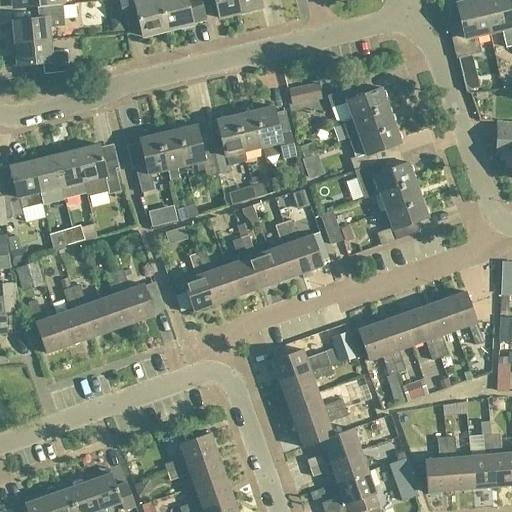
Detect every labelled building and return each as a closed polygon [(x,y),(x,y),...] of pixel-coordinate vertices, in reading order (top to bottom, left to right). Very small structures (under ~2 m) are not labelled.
[(8,0),(8,1),(10,1),(11,12),(31,10),(36,10),(61,8),(60,0),(8,0)] [(157,0),(115,0),(121,23),(136,20),(140,39),(165,33),(157,0)] [(198,1),(199,1),(198,0),(157,0),(165,33),(191,27),(190,26),(203,23),(200,9),(198,1)] [(198,0),(199,1),(198,1),(200,9),(212,6),(216,22),(238,16),(234,0),(198,0)] [(234,0),(238,16),(260,11),(257,0),(234,0)] [(488,0),(480,2),(488,36),(500,34),(505,51),(511,49),(511,18),(510,19),(505,0),(488,0)] [(488,36),(480,2),(454,9),(460,31),(448,34),(455,62),(479,56),(475,40),(488,36)] [(75,3),(62,5),(64,18),(76,16),(75,3)] [(36,10),(37,22),(11,24),(13,47),(49,43),(48,30),(63,29),(61,8),(36,10)] [(50,53),(49,43),(13,47),(15,69),(42,66),(43,77),(69,75),(67,52),(50,53)] [(270,99),(286,98),(285,73),(269,74),(270,99)] [(327,100),(335,124),(341,125),(385,109),(379,92),(365,97),(360,83),(341,90),(342,94),(327,100)] [(409,83),(391,91),(397,105),(416,97),(409,83)] [(300,104),(321,102),(319,85),(298,87),(300,104)] [(281,156),(282,162),(294,159),(283,114),(274,116),(273,109),(254,114),(262,151),(261,152),(263,161),(281,156)] [(391,127),(385,109),(341,125),(342,126),(348,142),(391,127)] [(233,119),(243,156),(261,152),(262,151),(254,114),(233,119)] [(221,150),(212,152),(217,178),(230,175),(229,169),(245,165),(243,156),(233,119),(215,123),(221,150)] [(511,182),(511,126),(494,126),(493,154),(511,154),(511,182)] [(399,147),(391,127),(348,142),(354,160),(349,162),(353,173),(377,164),(374,156),(399,147)] [(217,178),(212,152),(202,155),(196,128),(175,133),(184,170),(195,167),(197,174),(203,172),(205,181),(217,178)] [(178,177),(186,175),(184,170),(175,133),(157,138),(165,174),(177,171),(178,177)] [(165,174),(157,138),(139,142),(145,168),(135,171),(141,196),(153,193),(150,178),(165,174)] [(313,156),(310,145),(299,149),(302,159),(313,156)] [(85,200),(106,195),(106,197),(119,194),(113,172),(104,174),(97,148),(75,154),(85,196),(84,196),(84,197),(85,200)] [(85,196),(75,154),(52,159),(62,203),(84,197),(84,196),(85,196)] [(62,203),(52,159),(28,165),(40,208),(62,203)] [(364,202),(378,197),(378,196),(413,183),(407,166),(381,175),(377,164),(353,173),(364,202)] [(40,208),(28,165),(8,170),(15,197),(2,200),(4,222),(21,218),(20,213),(40,208)] [(413,183),(378,196),(378,197),(384,214),(420,201),(413,183)] [(255,200),(262,198),(264,197),(260,186),(251,189),(255,200)] [(427,220),(420,201),(384,214),(390,230),(376,235),(381,248),(418,235),(415,224),(427,220)] [(187,221),(196,219),(194,208),(184,211),(187,221)] [(330,215),(319,219),(329,247),(340,243),(330,215)] [(281,227),(299,277),(321,270),(310,239),(296,244),(289,225),(281,227)] [(267,254),(278,285),(299,277),(281,227),(273,230),(280,250),(267,254)] [(78,228),(69,231),(74,247),(83,244),(78,228)] [(52,253),(74,247),(69,231),(48,237),(52,253)] [(239,243),(256,292),(278,285),(267,254),(253,259),(247,240),(239,243)] [(224,269),(234,300),(256,292),(239,243),(230,246),(237,264),(224,269)] [(195,258),(213,307),(234,300),(224,269),(210,274),(204,255),(195,258)] [(213,307),(195,258),(187,261),(194,280),(180,284),(191,315),(213,307)] [(42,286),(36,264),(13,271),(20,293),(42,286)] [(113,276),(131,326),(152,318),(142,288),(128,293),(121,273),(113,276)] [(109,333),(131,326),(113,276),(105,279),(112,298),(98,303),(109,333)] [(0,286),(0,336),(4,336),(2,316),(12,315),(9,286),(0,286)] [(87,341),(109,333),(98,303),(85,308),(78,289),(70,292),(87,341)] [(87,341),(70,292),(61,295),(68,314),(55,319),(66,349),(87,341)] [(443,303),(454,335),(468,330),(475,349),(483,346),(464,296),(443,303)] [(421,311),(439,362),(448,359),(441,340),(454,335),(443,303),(421,311)] [(44,357),(66,349),(55,319),(42,323),(35,304),(27,308),(44,357)] [(400,319),(411,350),(424,345),(431,365),(439,362),(421,311),(400,319)] [(378,327),(397,377),(405,374),(398,355),(411,350),(400,319),(378,327)] [(397,377),(378,327),(357,334),(368,365),(381,360),(388,380),(397,377)] [(346,335),(331,340),(339,364),(354,359),(346,335)] [(270,365),(278,387),(329,369),(326,361),(306,368),(301,354),(270,365)] [(469,363),(479,380),(493,372),(483,355),(469,363)] [(285,408),(317,397),(312,384),(332,377),(329,369),(278,387),(285,408)] [(418,383),(404,388),(409,404),(424,399),(418,383)] [(285,408),(293,430),(344,412),(341,404),(321,411),(317,397),(285,408)] [(321,444),(332,440),(331,440),(327,427),(346,420),(344,412),(293,430),(301,452),(321,445),(321,444)] [(328,466),(359,455),(351,433),(331,440),(332,440),(321,444),(321,445),(325,457),(328,466)] [(166,477),(216,459),(208,437),(177,448),(182,462),(163,468),(166,477)] [(490,439),(494,491),(511,489),(511,456),(500,458),(499,438),(490,439)] [(469,460),(472,493),(494,491),(490,439),(481,440),(483,459),(469,460)] [(445,443),(449,495),(472,493),(469,460),(455,461),(453,442),(445,443)] [(449,495),(445,443),(436,443),(438,463),(423,465),(426,497),(449,495)] [(336,487),(367,476),(359,455),(328,466),(331,474),(336,487)] [(193,492),(224,481),(216,459),(166,477),(169,485),(188,478),(193,492)] [(308,473),(323,467),(320,459),(305,464),(308,473)] [(404,461),(388,467),(395,486),(411,481),(404,461)] [(311,481),(326,475),(323,467),(308,473),(311,481)] [(86,480),(97,511),(105,511),(119,507),(121,511),(128,511),(133,510),(125,486),(114,490),(108,472),(86,480)] [(367,476),(336,487),(340,499),(333,502),(333,503),(320,508),(321,511),(371,511),(377,510),(373,499),(375,498),(367,476)] [(97,511),(86,480),(64,488),(72,511),(97,511)] [(224,481),(193,492),(198,505),(178,511),(202,511),(231,502),(224,481)] [(72,511),(64,488),(43,496),(48,511),(72,511)] [(48,511),(43,496),(21,503),(23,511),(48,511)] [(159,511),(157,499),(143,502),(144,511),(159,511)] [(234,511),(231,502),(202,511),(234,511)]
